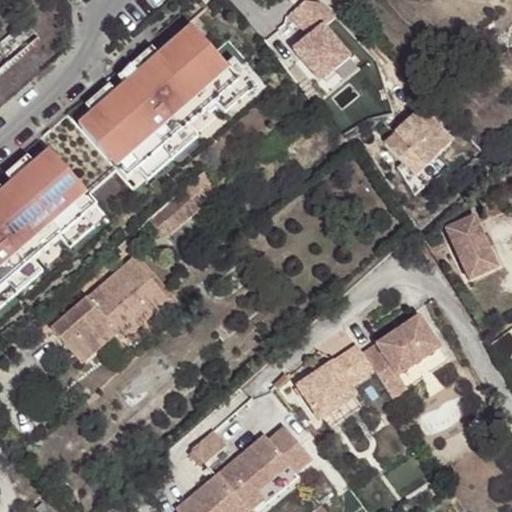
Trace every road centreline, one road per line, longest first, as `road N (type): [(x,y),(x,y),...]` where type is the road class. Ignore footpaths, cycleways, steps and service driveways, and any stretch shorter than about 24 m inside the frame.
road 1 (unknown): [(511,411),(446,302),(402,284),(387,288),(234,418)]
road 2 (residential): [(109,0),(92,14),(85,65),(0,138)]
